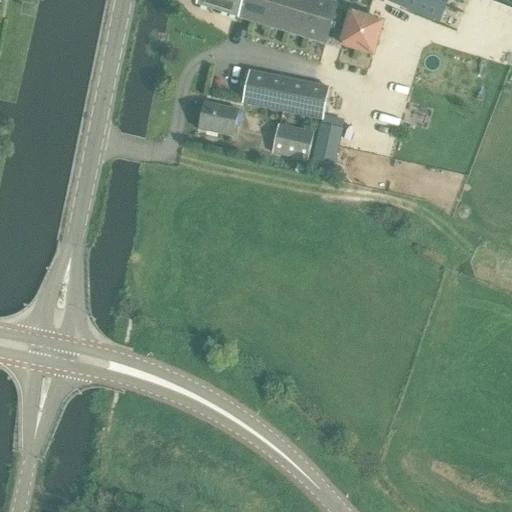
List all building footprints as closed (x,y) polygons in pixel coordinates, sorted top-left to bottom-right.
[(200,0),(199,6),(326,45),(338,5),(322,0),(200,0)] [(382,0),(439,23),(448,0),(382,0)] [(382,24),(352,15),(342,45),(373,54),(382,24)] [(329,89),(251,72),(244,105),(322,121),(329,89)] [(199,132),(232,139),(238,112),(205,105),(199,132)] [(273,154),(308,162),(314,135),(279,127),(273,154)]
